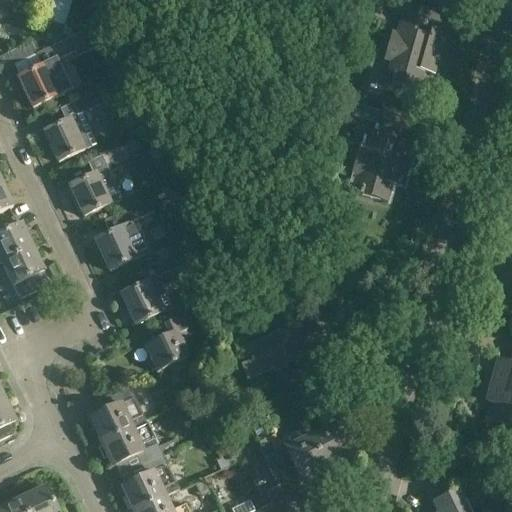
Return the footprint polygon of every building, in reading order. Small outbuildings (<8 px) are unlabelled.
[(55,0),(54,6),(68,10),(70,0),(55,0)] [(391,84),(413,90),(419,72),(434,76),(446,35),(421,28),(423,21),(427,22),(430,10),(405,3),(399,25),(402,26),(399,36),(391,34),(384,58),(397,62),(391,84)] [(105,23),(46,51),(53,63),(57,61),(56,61),(76,52),(77,55),(113,39),(105,23)] [(12,68),(36,56),(30,45),(6,56),(12,68)] [(42,69),(18,80),(32,111),(71,92),(57,61),(53,63),(46,51),(36,56),(42,69)] [(82,115),(102,106),(96,94),(72,105),(78,117),(82,115)] [(66,124),(43,134),(58,165),(84,153),(96,147),(82,115),(78,117),(72,105),(60,111),(66,124)] [(347,108),(344,120),(355,123),(357,110),(347,108)] [(146,130),(154,126),(149,114),(141,118),(146,130)] [(401,134),(405,121),(382,114),(375,139),(367,137),(364,148),(359,146),(352,170),(362,173),(364,177),(358,197),(382,203),(387,185),(402,190),(414,147),(388,140),(390,131),(401,134)] [(122,148),(101,158),(107,170),(127,160),(127,158),(122,148)] [(122,202),(113,183),(102,188),(96,176),(69,188),(84,219),(110,207),(122,202)] [(0,214),(13,209),(12,208),(6,196),(6,195),(6,194),(5,194),(1,186),(0,186),(0,214)] [(109,236),(95,243),(109,274),(135,261),(147,256),(132,224),(153,214),(148,202),(124,214),(103,224),(109,236)] [(21,226),(17,228),(13,220),(0,225),(0,266),(1,266),(33,250),(32,249),(31,250),(21,228),(22,228),(21,226)] [(1,266),(12,289),(19,302),(50,287),(50,286),(49,286),(43,274),(44,274),(43,273),(42,273),(32,251),(33,251),(33,250),(1,266)] [(163,294),(157,281),(161,279),(160,277),(183,266),(178,255),(139,273),(145,285),(121,297),(135,328),(161,315),(172,310),(163,294)] [(191,368),(187,359),(180,342),(199,334),(191,315),(148,335),(153,346),(145,350),(150,360),(146,362),(152,373),(156,371),(157,374),(169,369),(173,377),(182,373),(191,368)] [(257,376),(320,350),(308,322),(245,349),(251,363),(241,367),(247,383),(258,379),(257,376)] [(497,361),(486,403),(490,404),(486,421),(511,427),(511,355),(511,358),(511,360),(510,364),(497,361)] [(146,423),(139,409),(129,388),(107,399),(112,410),(89,421),(101,445),(146,423)] [(0,442),(11,437),(11,427),(16,425),(15,423),(14,424),(4,402),(4,401),(0,402),(0,442)] [(309,440),(324,470),(349,458),(337,435),(348,429),(338,408),(317,418),(324,433),(309,440)] [(158,450),(156,446),(146,423),(101,445),(112,469),(136,459),(140,468),(180,449),(176,441),(158,450)] [(274,436),(267,439),(270,445),(286,477),(297,472),(300,480),(301,480),(301,481),(304,480),(308,478),(310,483),(313,484),(323,479),(324,475),(322,471),(324,470),(309,440),(282,452),(274,436)] [(275,482),(286,477),(270,445),(259,450),(264,461),(265,460),(275,482)] [(167,469),(163,459),(180,450),(180,449),(140,468),(145,478),(122,489),(132,511),(136,511),(178,492),(167,469)] [(260,511),(290,511),(279,488),(266,494),(271,506),(260,511)] [(24,511),(55,511),(45,489),(34,494),(33,492),(18,499),(24,511)] [(469,511),(460,491),(432,504),(435,511),(469,511)] [(172,511),(170,511),(164,499),(178,492),(136,511),(188,511),(186,505),(172,511)] [(0,511),(24,511),(18,499),(3,506),(5,508),(0,510),(0,511)] [(260,511),(259,511),(253,511),(249,503),(231,511),(260,511)]
